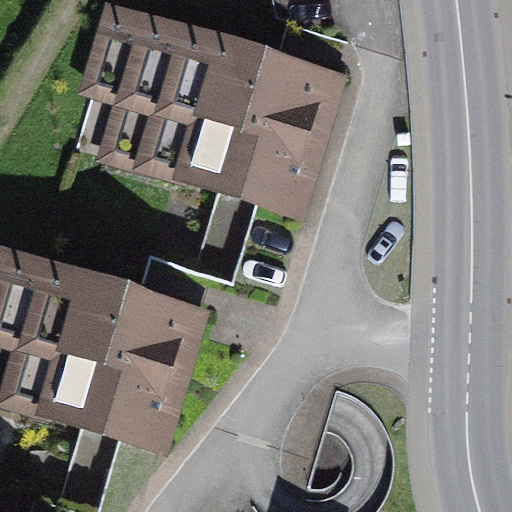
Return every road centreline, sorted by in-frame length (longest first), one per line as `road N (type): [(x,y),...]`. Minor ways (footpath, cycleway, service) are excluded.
road 1 (secondary): [(457,0),(470,169),(470,343)]
road 2 (residential): [(367,0),(384,103),(339,250),(341,330)]
road 3 (secondary): [(470,343),(467,445),(479,511)]
road 4 (residential): [(244,433),(341,330)]
road 5 (residential): [(341,330),(470,343)]
road 6 (residential): [(347,511),(368,486),(372,453),(366,434),(335,414)]
